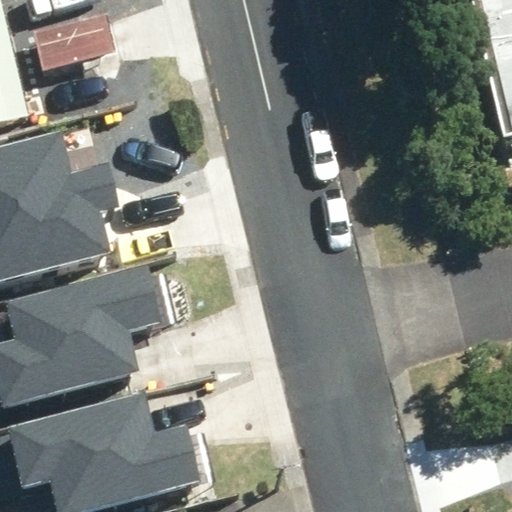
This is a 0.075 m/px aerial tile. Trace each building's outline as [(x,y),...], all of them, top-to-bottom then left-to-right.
[(511,0),(456,0),(494,151),(511,146),(511,0)] [(0,276),(1,276),(130,242),(108,160),(85,76),(0,98),(0,276)] [(164,297),(122,305),(136,380),(178,372),(164,297)] [(0,338),(0,467),(91,443),(60,323),(0,338)] [(141,450),(59,471),(69,511),(79,511),(152,494),(141,450)]
